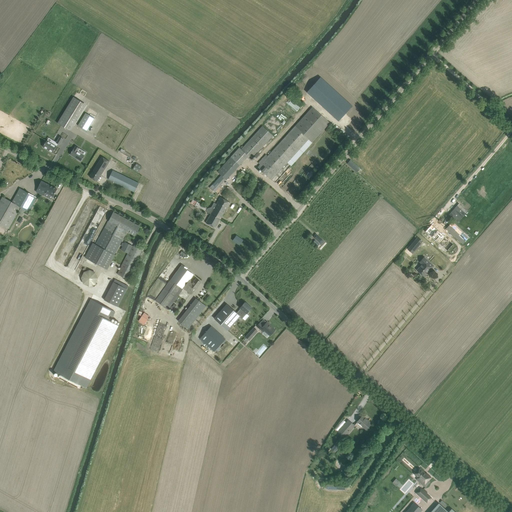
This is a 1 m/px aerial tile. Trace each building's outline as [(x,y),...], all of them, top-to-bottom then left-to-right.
[(302,82),(307,72),(304,70),(298,80),(302,82)] [(320,77),(307,92),(339,121),(352,106),(320,77)] [(58,124),(56,128),(64,133),(66,129),(67,129),(83,103),(73,97),(58,123),(58,124)] [(330,123),(326,120),(312,107),(268,156),(266,155),(258,163),(260,165),(258,167),(271,179),(308,139),(312,142),(330,123)] [(87,131),(95,119),(86,113),(78,126),(87,131)] [(250,160),(254,157),(273,136),(262,126),(241,149),(240,147),(218,172),(226,180),(247,157),(250,160)] [(45,142),(43,146),(44,146),(43,147),(53,153),(57,146),(56,146),(57,146),(58,144),(60,145),(63,139),(60,137),(56,142),(53,140),(51,143),(47,140),(46,143),(45,142)] [(74,149),(70,154),(81,161),(84,155),(77,151),(79,148),(76,146),(74,149)] [(97,181),(109,162),(102,157),(89,177),(97,181)] [(360,168),(354,163),(350,160),(347,164),(356,172),(360,168)] [(113,170),(108,179),(134,192),(137,188),(139,183),(113,170)] [(53,197),(57,189),(41,181),(36,191),(44,195),(45,192),(53,197)] [(30,208),(36,198),(20,188),(12,202),(3,197),(0,201),(0,223),(9,229),(18,212),(22,215),(25,210),(28,211),(30,208)] [(211,214),(220,219),(222,215),(230,203),(220,197),(214,209),(213,210),(213,211),(211,214)] [(204,204),(203,205),(196,201),(194,204),(206,211),(208,208),(207,207),(207,206),(204,204)] [(459,203),(449,215),(458,223),(468,211),(459,203)] [(100,206),(98,211),(104,214),(107,210),(100,206)] [(127,231),(131,234),(135,236),(140,227),(113,212),(108,221),(96,245),(93,243),(85,257),(107,270),(115,255),(114,255),(127,231)] [(215,228),(220,219),(211,214),(206,223),(215,228)] [(468,238),(459,230),(452,223),(446,229),(462,244),(468,238)] [(431,225),(425,232),(447,251),(453,244),(431,225)] [(237,236),(233,241),(239,245),(243,240),(237,236)] [(417,237),(408,249),(413,253),(422,242),(417,237)] [(134,247),(132,246),(125,242),(121,250),(128,253),(117,274),(124,278),(127,279),(139,255),(141,256),(142,252),(141,252),(143,247),(141,245),(136,243),(134,247)] [(419,267),(419,268),(417,270),(424,276),(429,270),(430,271),(434,266),(424,257),(420,262),(419,263),(421,264),(419,267)] [(182,265),(155,300),(168,310),(184,289),(191,295),(201,282),(194,277),(191,281),(190,280),(193,275),(186,270),(187,269),(182,265)] [(96,273),(90,270),(84,272),(81,278),(84,284),(89,287),(95,284),(98,278),(96,273)] [(114,279),(104,300),(118,307),(128,286),(114,279)] [(111,321),(116,312),(91,299),(54,371),(87,388),(119,325),(111,321)] [(188,329),(206,306),(197,299),(179,321),(188,329)] [(241,308),(237,313),(240,316),(243,318),(252,307),(249,304),(248,305),(245,302),(240,308),(241,308)] [(227,304),(214,318),(228,330),(240,316),(237,313),(227,304)] [(144,325),(150,316),(144,312),(138,321),(144,325)] [(270,335),(275,330),(272,326),(271,327),(266,323),(264,325),(261,322),(257,326),(263,332),(265,331),(270,335)] [(249,341),(258,331),(253,327),(245,337),(249,341)] [(205,333),(200,339),(214,352),(220,345),(205,333)] [(366,429),(368,427),(371,423),(368,420),(367,421),(362,417),(357,422),(366,429)] [(345,438),(355,426),(348,419),(346,422),(338,431),(345,438)] [(331,449),(335,452),(339,446),(336,443),(331,449)] [(426,473),(426,474),(420,468),(418,470),(415,472),(416,473),(414,475),(418,478),(416,480),(420,483),(421,481),(427,486),(430,482),(429,480),(431,478),(426,473)] [(426,493),(427,493),(423,490),(422,491),(420,493),(418,491),(416,493),(427,503),(428,501),(429,501),(431,498),(426,493)] [(406,511),(405,511),(420,511),(422,510),(414,503),(411,506),(411,507),(406,511)] [(455,511),(452,509),(448,511),(439,503),(431,511),(455,511)]
